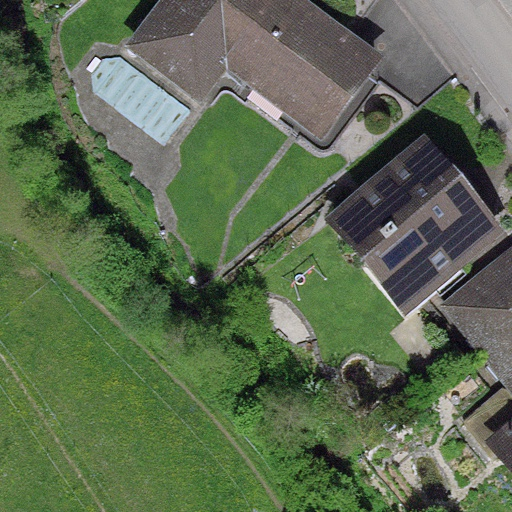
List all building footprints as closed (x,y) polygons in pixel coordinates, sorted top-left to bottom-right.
[(318,140),(370,71),(277,0),(175,0),(134,53),(194,100),(221,65),(318,140)] [(449,267),(483,239),(462,214),(475,203),(443,164),(430,175),(418,161),(340,226),(371,263),(385,252),(399,269),(417,270),(438,253),(449,267)] [(501,343),(511,334),(511,271),(506,264),(464,297),(501,343)] [(511,334),(501,343),(511,356),(511,334)] [(511,440),(488,460),(511,489),(511,440)]
